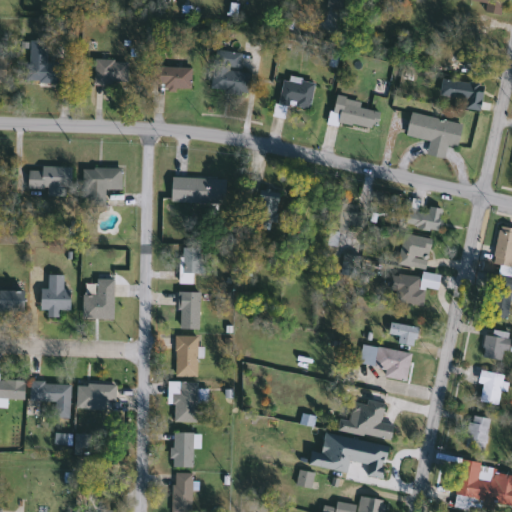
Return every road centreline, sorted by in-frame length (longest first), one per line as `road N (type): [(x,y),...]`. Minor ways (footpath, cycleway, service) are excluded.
road 1 (residential): [(0,122),(222,137),(511,203)]
road 2 (residential): [(511,55),(414,511)]
road 3 (residential): [(151,129),(139,511)]
road 4 (residential): [(145,351),(0,345)]
